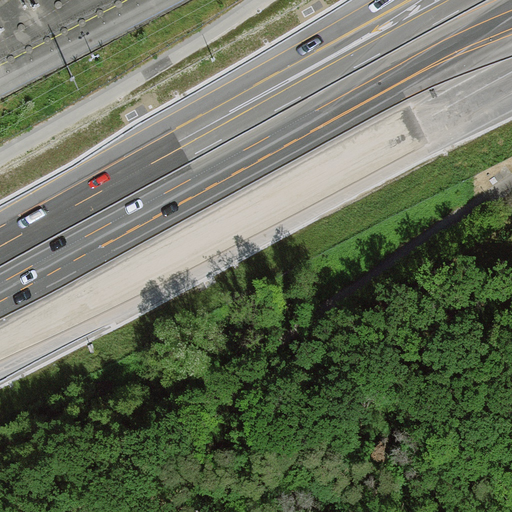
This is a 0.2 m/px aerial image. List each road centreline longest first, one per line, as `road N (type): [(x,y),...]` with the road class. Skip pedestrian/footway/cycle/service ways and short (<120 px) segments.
road 1 (motorway): [(479,0),(121,193)]
road 2 (motorway): [(409,0),(121,193)]
road 3 (track): [(488,198),(273,346),(234,383)]
road 4 (motorway): [(0,330),(263,187)]
road 5 (motorway): [(263,187),(511,51)]
road 6 (motorway): [(263,187),(511,75)]
road 7 (track): [(234,383),(87,511)]
road 8 (motorway): [(121,193),(0,260)]
